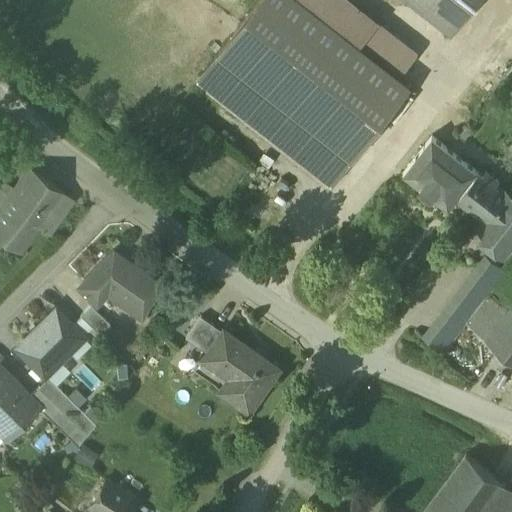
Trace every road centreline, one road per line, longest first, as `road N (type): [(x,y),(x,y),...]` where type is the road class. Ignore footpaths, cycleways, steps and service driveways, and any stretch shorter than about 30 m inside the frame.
road 1 (residential): [(351,353),(123,194)]
road 2 (residential): [(248,511),(351,353)]
road 3 (residential): [(0,320),(123,194)]
road 4 (residential): [(511,421),(351,353)]
road 5 (residential): [(123,194),(0,100)]
